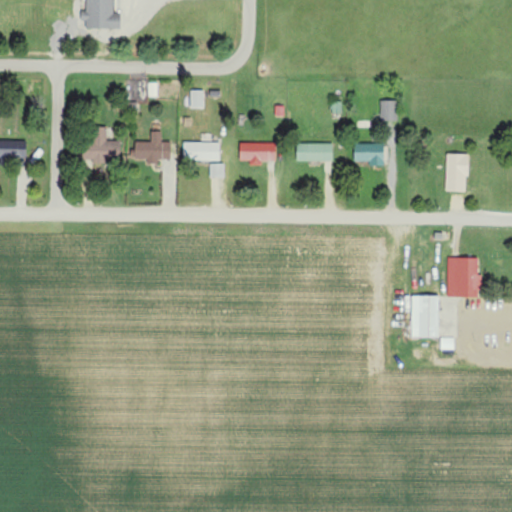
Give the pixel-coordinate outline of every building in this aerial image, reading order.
[(86,0),(86,11),(84,11),(83,27),(122,29),(122,13),(114,13),(114,0),(86,0)] [(205,90),(192,90),(191,107),(204,108),(205,90)] [(381,120),(397,121),(398,100),(381,100),(381,120)] [(121,159),(121,141),(107,140),(107,127),(86,127),(85,167),(110,167),(110,159),(121,159)] [(151,142),(136,141),(136,158),(147,159),(147,163),(159,164),(159,159),(171,160),(172,142),(162,142),(163,132),(152,131),(151,142)] [(0,157),(27,158),(27,141),(0,140),(0,157)] [(221,143),(185,142),(184,160),(220,161),(221,143)] [(240,143),(241,161),(250,160),(250,165),(264,165),(263,161),(278,160),(277,142),(240,143)] [(334,143),(298,143),(298,161),(333,161),(334,143)] [(371,161),(370,165),(385,165),(386,143),(356,143),(355,161),(371,161)] [(468,191),(469,154),(447,153),(447,191),(468,191)] [(225,177),(224,164),(211,164),(211,177),(225,177)] [(480,257),(449,257),(448,296),(479,297),(480,257)] [(413,337),(440,337),(440,296),(412,296),(413,337)]
